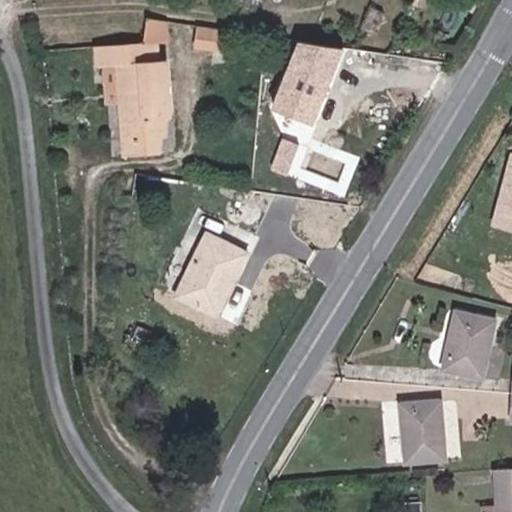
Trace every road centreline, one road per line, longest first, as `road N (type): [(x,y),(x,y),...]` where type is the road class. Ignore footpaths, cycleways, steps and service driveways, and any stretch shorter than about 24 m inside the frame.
road 1 (secondary): [(511,17),(221,511)]
road 2 (residential): [(0,29),(17,74),(66,402),(132,511)]
